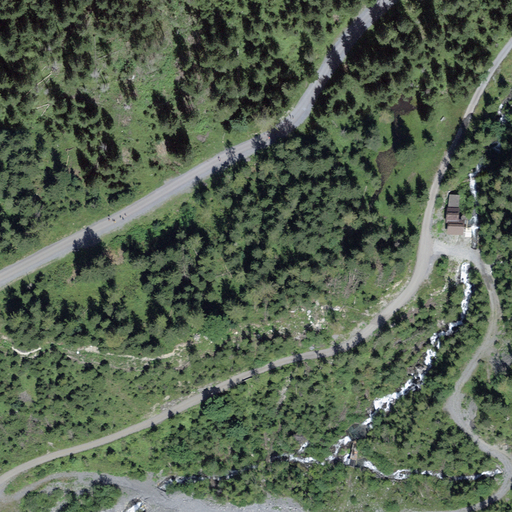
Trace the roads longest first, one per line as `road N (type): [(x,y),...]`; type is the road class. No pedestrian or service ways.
road 1 (track): [(511,44),(444,164),(414,284),(355,341),(262,368),(0,481)]
road 2 (track): [(0,279),(266,139),(293,118),(389,0)]
